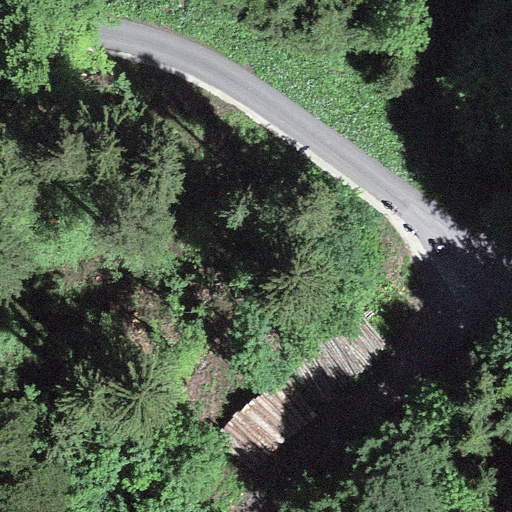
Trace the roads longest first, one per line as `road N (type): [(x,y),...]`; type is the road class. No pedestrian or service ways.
road 1 (unclassified): [(0,39),(49,28),(116,33),(191,57),(511,280)]
road 2 (track): [(257,511),(509,279)]
